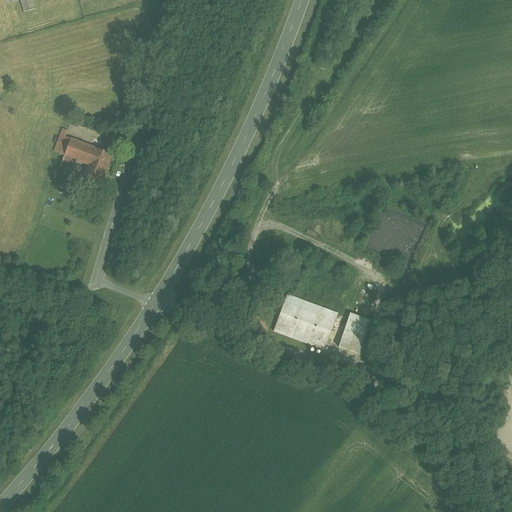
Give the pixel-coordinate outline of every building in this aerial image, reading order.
[(32,0),(21,0),(23,11),(35,9),(32,0)] [(94,148),(65,138),(68,131),(62,129),(60,136),(62,137),(56,153),(64,156),(60,166),(71,171),(75,161),(88,165),(94,148)] [(111,155),(94,148),(88,165),(82,182),(99,188),(111,155)] [(338,315),(287,295),(273,331),(330,352),(332,345),(327,343),(338,315)] [(368,327),(348,320),(338,348),(356,354),(368,327)] [(376,349),(363,343),(355,360),(368,365),(376,349)]
